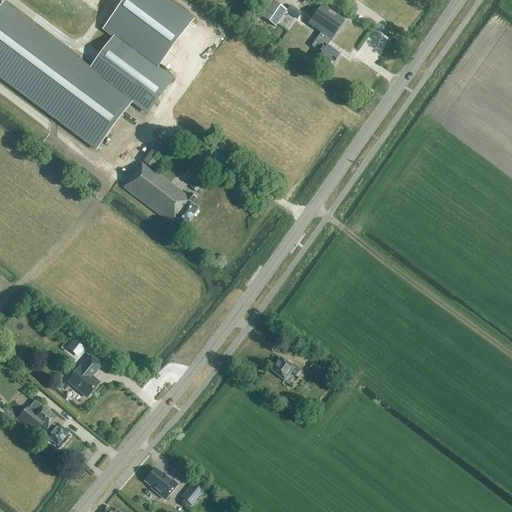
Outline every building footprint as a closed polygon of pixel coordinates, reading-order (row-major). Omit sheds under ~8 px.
[(89,68),(3,4),(0,7),(0,80),(95,152),(131,105),(146,116),(173,80),(158,69),(193,24),(161,0),(125,0),(103,30),(113,37),(89,68)] [(36,0),(48,12),(56,4),(52,0),(36,0)] [(266,0),(257,15),(275,28),(286,11),(270,0),(266,0)] [(297,19),(301,14),(290,6),(286,12),(297,19)] [(321,51),(315,59),(322,63),(324,61),(329,65),(331,61),(334,63),(339,56),(325,46),(329,41),(330,41),(344,22),(336,16),(334,19),(327,14),(329,11),(321,6),(312,18),(320,24),(315,31),(320,34),(311,47),(317,52),(319,50),(321,51)] [(185,195),(154,173),(172,151),(160,141),(123,189),(170,225),(173,222),(183,230),(198,210),(191,205),(196,199),(189,194),(187,192),(185,195)] [(78,357),(84,350),(83,349),(87,345),(76,336),(67,348),(78,357)] [(94,374),(101,366),(90,357),(81,369),(79,368),(68,383),(74,388),(75,387),(87,397),(86,398),(87,398),(98,384),(90,377),(93,374),(94,374)] [(294,368),(281,359),(271,372),(284,382),(291,373),(296,377),(300,371),(295,367),(294,368)] [(328,374),(323,370),(313,363),(309,368),(324,379),(330,383),(333,378),(328,374)] [(155,398),(164,387),(153,377),(143,388),(155,398)] [(48,411),(43,407),(43,408),(42,407),(35,415),(27,408),(18,419),(27,426),(28,425),(31,428),(31,429),(35,433),(41,427),(47,432),(44,435),(46,436),(45,437),(57,448),(69,434),(57,424),(55,426),(53,424),(56,420),(56,419),(57,418),(51,413),(50,414),(47,411),(48,411)] [(178,486),(155,468),(144,482),(166,501),(178,486)] [(193,483),(181,498),(191,507),(204,492),(193,483)]
